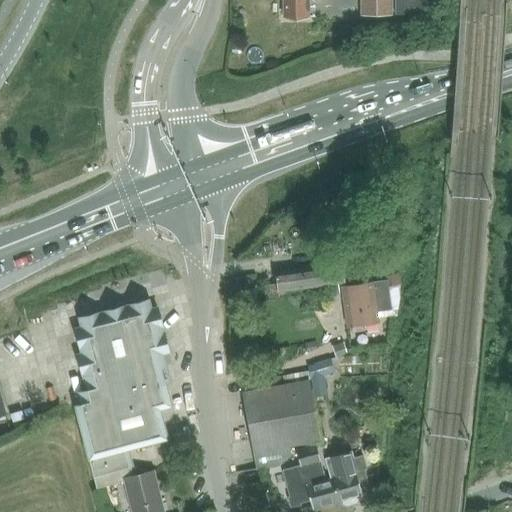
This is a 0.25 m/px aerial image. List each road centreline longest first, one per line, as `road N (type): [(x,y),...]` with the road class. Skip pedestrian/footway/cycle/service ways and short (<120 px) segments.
road 1 (primary): [(511,61),(184,170)]
road 2 (primary): [(191,185),(511,81)]
road 3 (unclassified): [(227,511),(211,439),(207,230),(191,185)]
road 4 (primary): [(0,262),(191,185)]
road 5 (primary): [(184,170),(0,240)]
road 6 (tertiary): [(184,170),(161,103),(198,0)]
